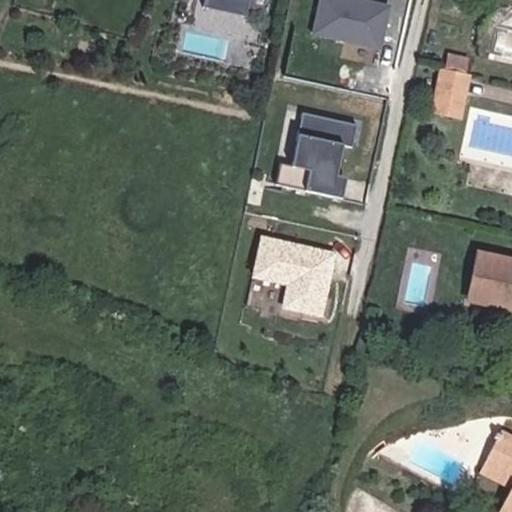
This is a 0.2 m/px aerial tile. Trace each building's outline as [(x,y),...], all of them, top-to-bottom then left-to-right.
[(207,0),(205,9),(247,18),(248,9),(270,14),(272,0),(207,0)] [(392,6),(359,0),(320,0),(313,39),(383,51),(392,6)] [(469,55),(447,49),(444,65),(456,68),(466,70),(469,55)] [(432,110),(459,115),(468,71),(466,70),(456,68),(444,65),(441,65),(432,110)] [(344,200),(348,179),(368,183),(377,135),(361,132),(362,126),(303,114),(292,169),(315,174),(311,193),(344,200)] [(337,255),(260,239),(251,280),(286,288),(282,310),(324,319),(337,255)] [(511,261),(476,254),(466,299),(511,308),(511,261)] [(511,511),(511,435),(507,434),(495,462),(511,467),(511,509),(509,511),(511,511)] [(511,467),(495,462),(490,475),(511,484),(511,467)]
